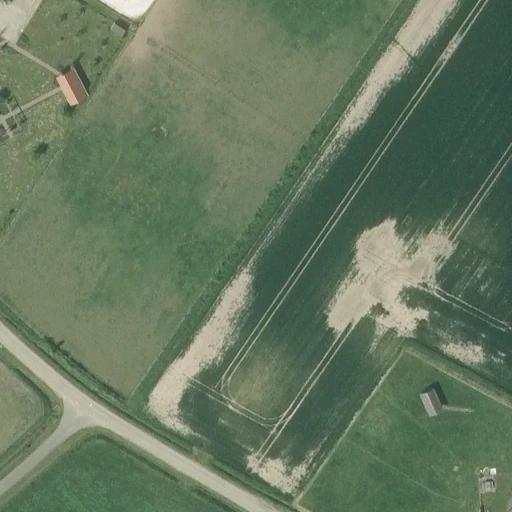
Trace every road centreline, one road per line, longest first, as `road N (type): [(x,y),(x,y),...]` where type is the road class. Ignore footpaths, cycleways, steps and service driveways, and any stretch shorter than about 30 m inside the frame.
road 1 (unclassified): [(260,511),(98,411)]
road 2 (unclassified): [(0,496),(98,411)]
road 3 (unclassified): [(98,411),(0,329)]
